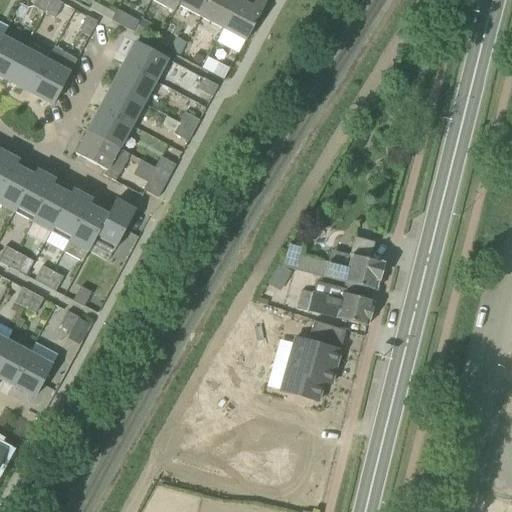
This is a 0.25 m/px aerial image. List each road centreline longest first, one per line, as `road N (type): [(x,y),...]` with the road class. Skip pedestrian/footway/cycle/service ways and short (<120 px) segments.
road 1 (secondary): [(366,511),(493,0)]
road 2 (residential): [(452,511),(511,267)]
road 3 (residential): [(123,199),(0,134)]
